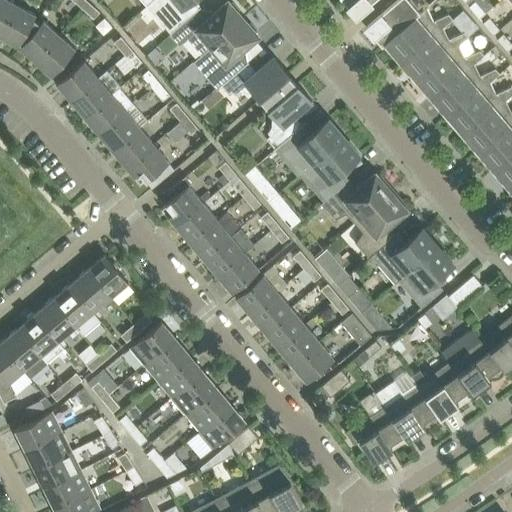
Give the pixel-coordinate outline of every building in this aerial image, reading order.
[(10,0),(0,0),(0,33),(17,3),(10,0)] [(94,18),(100,11),(88,0),(82,7),(94,18)] [(152,0),(147,5),(171,33),(200,7),(199,7),(193,0),(152,0)] [(343,0),(352,10),(356,14),(372,0),(343,0)] [(426,0),(395,0),(365,26),(382,45),(385,42),(427,6),(429,4),(426,0)] [(479,17),(485,12),(475,0),(474,0),(469,5),(479,17)] [(179,45),(187,37),(201,54),(242,18),(237,12),(240,9),(233,2),(230,4),(227,1),(207,19),(199,10),(202,8),(200,6),(199,7),(200,7),(171,33),(169,34),(179,45)] [(33,18),(36,14),(17,3),(0,33),(0,35),(18,46),(37,20),(33,18)] [(385,42),(400,60),(442,25),(443,26),(451,19),(453,18),(448,13),(433,20),(427,6),(385,42)] [(453,18),(451,19),(462,32),(464,31),(468,36),(479,27),(463,9),(453,18)] [(489,16),(483,21),(493,34),(499,28),(489,16)] [(217,88),(221,84),(246,63),(245,62),(237,53),(258,35),(255,32),(257,30),(251,22),(248,24),(242,18),(201,54),(193,61),(208,79),(206,81),(211,87),(214,85),(217,88)] [(43,19),(40,23),(37,20),(18,46),(35,60),(59,33),(43,19)] [(449,38),(443,26),(442,25),(400,60),(416,79),(458,43),(459,44),(468,36),(464,31),(462,32),(449,38)] [(51,75),(75,48),(59,33),(35,60),(51,75)] [(511,43),(503,33),(497,38),(507,50),(511,46),(511,43)] [(114,41),(124,54),(131,48),(121,35),(114,41)] [(464,56),(459,44),(458,43),(416,79),(432,97),(473,61),(474,63),(484,54),(480,49),(464,56)] [(135,67),(142,61),(131,48),(124,54),(135,67)] [(259,99),(260,98),(264,102),(292,78),(288,73),(289,72),(274,54),(256,70),(247,60),(245,62),(246,63),(221,84),(229,94),(233,91),(235,94),(239,92),(242,91),(250,91),(253,93),(256,96),(257,96),(259,99)] [(56,83),(70,99),(98,76),(84,59),(56,83)] [(480,75),(474,63),(473,61),(432,97),(447,115),(489,79),(490,81),(500,73),(495,67),(480,75)] [(70,99),(84,116),(112,93),(119,86),(120,85),(107,69),(98,76),(70,99)] [(149,69),(142,74),(152,87),(159,81),(149,69)] [(266,137),(275,148),(302,124),(294,115),(313,99),(297,81),(296,82),(292,78),(264,102),(267,107),(269,110),(268,110),(271,114),(272,117),(272,125),(270,128),(267,132),(270,134),(266,137)] [(511,93),(511,84),(511,86),(496,93),(490,81),(489,79),(447,115),(463,133),(505,97),(506,99),(511,93)] [(163,100),(170,94),(159,81),(152,87),(163,100)] [(98,133),(126,109),(133,103),(119,86),(112,93),(84,116),(98,133)] [(511,110),(511,111),(506,99),(505,97),(463,133),(479,151),(511,122),(511,110)] [(169,107),(180,120),(187,114),(177,102),(169,107)] [(112,149),(140,126),(126,109),(98,133),(112,149)] [(191,133),(198,127),(187,114),(180,120),(191,133)] [(304,169),(297,175),(298,175),(344,136),(328,118),(310,133),(302,124),(275,148),(274,148),(275,149),(278,146),(294,165),(297,162),(304,169)] [(494,170),(511,154),(511,122),(479,151),(494,170)] [(112,149),(126,166),(154,142),(140,126),(112,149)] [(326,198),(349,179),(341,170),(359,154),(344,136),(298,175),(298,176),(303,171),(326,198)] [(169,160),(154,142),(126,166),(140,183),(145,179),(146,180),(153,174),(159,181),(174,168),(168,161),(169,160)] [(217,149),(208,156),(215,165),(224,157),(217,149)] [(511,154),(494,170),(510,188),(511,185),(511,154)] [(226,160),(219,166),(230,179),(237,173),(226,160)] [(255,164),(245,173),(268,200),(278,192),(255,164)] [(346,212),(354,222),(393,189),(382,176),(380,178),(375,172),(354,191),(347,183),(350,180),(349,179),(326,198),(321,202),(321,203),(322,202),(335,218),(346,212)] [(210,195),(206,190),(199,196),(188,183),(191,181),(186,175),(167,190),(172,196),(165,203),(166,204),(161,208),(175,225),(203,201),(210,195)] [(233,183),(243,196),(250,190),(240,177),(233,183)] [(404,202),(393,189),(354,222),(363,231),(355,241),(369,257),(371,255),(396,234),(395,233),(392,235),(385,227),(406,209),(402,203),(404,202)] [(254,208),(261,202),(250,190),(243,196),(254,208)] [(290,226),(300,218),(278,192),(268,200),(290,226)] [(203,201),(175,225),(189,241),(217,218),(203,201)] [(267,210),(260,216),(271,229),(279,223),(267,210)] [(231,235),(217,218),(189,241),(203,258),(231,235)] [(282,242),(289,236),(279,223),(271,229),(282,242)] [(394,282),(395,283),(401,277),(438,245),(422,227),(404,243),(396,234),(371,255),(380,265),(382,263),(397,279),(394,282)] [(242,232),(237,230),(231,235),(203,258),(217,275),(245,251),(244,250),(252,244),(242,232)] [(401,277),(423,303),(417,308),(418,309),(428,301),(443,288),(435,279),(453,263),(438,245),(401,277)] [(327,247),(315,257),(322,265),(334,255),(327,247)] [(300,249),(293,255),(304,267),(311,262),(300,249)] [(259,268),(245,251),(217,275),(231,291),(259,268)] [(128,281),(105,253),(87,268),(110,296),(128,281)] [(314,280),(321,274),(311,262),(304,267),(314,280)] [(110,296),(87,268),(70,283),(93,311),(110,296)] [(235,296),(249,313),(277,290),(263,273),(235,296)] [(348,296),(359,287),(348,274),(338,283),(348,296)] [(458,306),(483,285),(473,274),(448,295),(458,306)] [(321,288),(332,301),(339,295),(328,282),(321,288)] [(83,334),(100,320),(93,311),(70,283),(52,298),(76,325),(83,334)] [(291,306),(277,290),(249,313),(264,330),(291,306)] [(342,313),(349,307),(339,295),(332,301),(342,313)] [(58,340),(76,325),(52,298),(35,312),(58,340)] [(372,302),(361,311),(376,328),(393,327),(372,302)] [(291,306),(264,330),(278,347),(306,323),(291,306)] [(352,311),(341,321),(360,344),(372,334),(352,311)] [(48,363),(64,349),(57,341),(58,340),(35,312),(17,327),(48,363)] [(511,312),(499,322),(481,337),(480,337),(502,365),(501,365),(504,369),(511,363),(511,312)] [(146,313),(133,323),(139,330),(152,320),(146,313)] [(418,318),(425,327),(432,322),(425,313),(418,318)] [(130,346),(144,363),(175,337),(168,328),(166,330),(160,322),(162,321),(161,320),(130,346)] [(121,334),(127,341),(139,330),(133,323),(121,334)] [(319,339),(306,323),(278,347),(291,363),(319,339)] [(24,368),(31,377),(48,363),(17,327),(0,341),(23,369),(24,368)] [(502,365),(480,337),(481,337),(473,327),(442,351),(449,360),(470,388),(469,389),(472,393),(491,379),(488,375),(501,365),(502,365)] [(176,338),(175,337),(144,363),(158,379),(189,353),(182,345),(180,346),(174,339),(176,338)] [(306,381),(334,357),(319,339),(291,363),(306,381)] [(381,346),(376,339),(364,349),(370,355),(381,346)] [(17,394),(10,380),(23,369),(0,341),(0,394),(4,401),(17,394)] [(117,349),(111,342),(98,353),(104,360),(117,349)] [(86,363),(92,370),(104,360),(98,353),(86,363)] [(190,354),(189,353),(158,379),(172,396),(201,372),(202,372),(204,371),(196,361),(194,363),(188,356),(190,354)] [(455,399),(469,389),(470,388),(449,360),(417,383),(437,411),(437,412),(439,416),(458,403),(455,399)] [(321,385),(330,396),(350,379),(341,368),(321,385)] [(76,371),(63,382),(69,389),(82,378),(76,371)] [(201,372),(172,396),(186,413),(215,388),(216,389),(218,387),(210,378),(208,379),(202,372),(201,372)] [(98,380),(91,386),(102,398),(109,392),(114,388),(105,376),(99,381),(98,380)] [(394,379),(375,392),(384,405),(404,434),(406,438),(425,425),(423,421),(437,412),(437,411),(417,383),(403,393),(394,379)] [(51,393),(57,400),(69,389),(63,382),(51,393)] [(84,386),(76,391),(85,406),(93,401),(84,386)] [(215,388),(186,413),(200,429),(229,405),(230,405),(231,404),(224,394),(222,396),(216,389),(215,388)] [(389,443),(404,434),(384,405),(375,392),(374,390),(359,400),(369,415),(346,430),(356,442),(360,440),(373,460),(392,448),(389,443)] [(120,405),(109,392),(102,398),(113,411),(120,405)] [(50,404),(46,397),(40,400),(40,399),(25,406),(29,415),(44,407),(50,404)] [(230,405),(229,405),(200,429),(214,446),(245,420),(237,411),(236,413),(230,405)] [(22,442),(25,441),(27,446),(27,447),(61,430),(51,410),(15,428),(22,442)] [(151,431),(164,421),(156,410),(143,421),(151,431)] [(126,413),(119,419),(130,432),(137,426),(126,413)] [(102,415),(94,420),(103,433),(111,429),(102,415)] [(238,453),(258,436),(249,425),(229,442),(238,453)] [(147,438),(137,426),(130,432),(140,444),(147,438)] [(120,443),(111,429),(103,433),(112,448),(120,443)] [(61,430),(27,447),(27,446),(25,447),(32,462),(34,461),(37,466),(71,449),(61,430)] [(233,453),(228,442),(199,466),(202,470),(233,453)] [(154,446),(147,452),(158,465),(165,459),(154,446)] [(47,486),(81,469),(71,449),(37,466),(35,467),(42,481),(44,480),(46,485),(47,486)] [(125,451),(117,456),(127,471),(135,466),(125,451)] [(176,472),(165,459),(158,465),(167,476),(176,472)] [(250,483),(248,480),(265,511),(275,511),(279,510),(280,511),(285,511),(303,502),(291,481),(292,480),(294,482),(295,482),(279,461),(278,462),(280,466),(250,483)] [(143,479),(135,466),(127,471),(135,484),(143,479)] [(54,505),(54,506),(90,489),(81,469),(47,486),(46,485),(44,486),(51,501),(54,499),(56,504),(54,505)] [(218,500),(216,497),(223,511),(265,511),(248,480),(247,480),(249,483),(218,500)] [(92,511),(100,508),(90,489),(54,506),(57,511),(92,511)] [(194,511),(223,511),(216,497),(215,497),(217,500),(194,511)]
